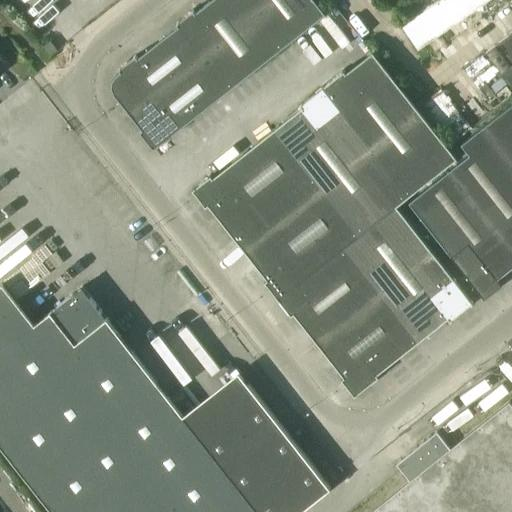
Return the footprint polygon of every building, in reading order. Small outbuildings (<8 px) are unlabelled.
[(229,89),(286,44),(251,0),(209,0),(196,11),(194,9),(177,22),(179,25),(204,57),(229,89)] [(251,0),(286,44),(326,13),(316,0),(251,0)] [(436,0),(401,22),(416,46),(456,20),(443,0),(436,0)] [(131,114),(204,57),(179,25),(138,57),(136,54),(119,68),(121,70),(117,73),(113,79),(112,86),(115,93),(131,114)] [(511,31),(486,52),(511,85),(511,31)] [(50,56),(58,50),(50,40),(42,46),(50,56)] [(408,196),(448,165),(457,157),(373,50),(346,71),(344,69),(322,86),(408,196)] [(229,89),(204,57),(131,114),(142,128),(140,130),(153,147),(172,136),(171,135),(229,89)] [(406,197),(408,196),(322,86),(300,103),(302,106),(275,127),(315,179),(359,235),(397,205),(406,197)] [(511,96),(482,120),(511,159),(511,96)] [(511,159),(482,120),(458,139),(470,154),(451,169),(511,246),(511,159)] [(208,204),(238,241),(315,179),(275,127),(213,176),(211,174),(193,188),(206,205),(208,204)] [(485,297),(503,283),(496,275),(511,263),(511,246),(451,169),(409,201),(485,297)] [(315,179),(238,241),(267,278),(265,280),(279,298),(339,251),(359,235),(315,179)] [(397,205),(359,235),(339,251),(378,300),(413,345),(449,317),(450,319),(473,301),(397,205)] [(378,300),(339,251),(279,298),(292,314),(294,312),(320,346),(378,300)] [(249,383),(193,426),(82,286),(35,323),(3,282),(0,284),(0,441),(55,511),(297,511),(330,486),(249,383)] [(378,300),(320,346),(344,375),(341,377),(355,394),(379,375),(377,373),(413,345),(378,300)] [(511,511),(511,404),(510,401),(451,448),(438,431),(397,463),(411,480),(370,511),(511,511)]
